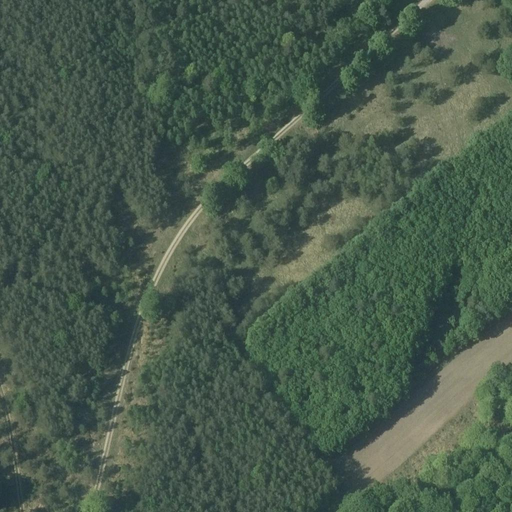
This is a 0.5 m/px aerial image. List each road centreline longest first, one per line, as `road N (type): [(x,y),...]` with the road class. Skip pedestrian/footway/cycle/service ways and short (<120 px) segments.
road 1 (track): [(89,511),(124,360),(153,274),(180,232),(429,0)]
road 2 (track): [(0,388),(20,511)]
